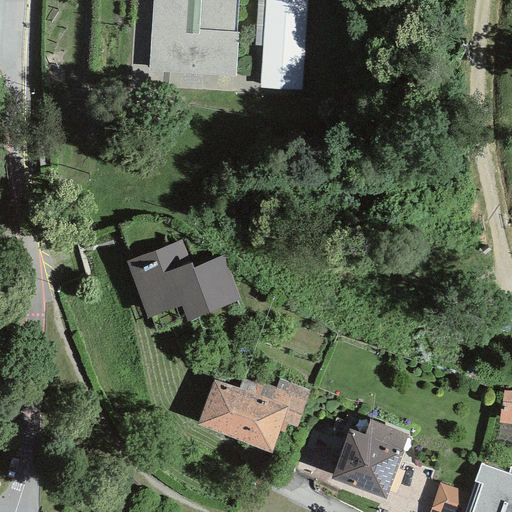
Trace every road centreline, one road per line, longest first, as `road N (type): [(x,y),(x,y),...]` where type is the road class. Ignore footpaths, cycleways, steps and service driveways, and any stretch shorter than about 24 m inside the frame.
road 1 (unclassified): [(16,0),(15,112),(34,316),(28,461),(15,511)]
road 2 (track): [(30,244),(112,439),(162,491),(211,511)]
road 3 (track): [(511,280),(481,119),(487,0)]
